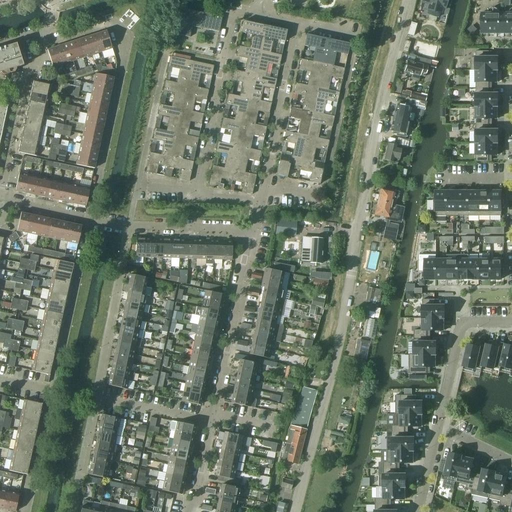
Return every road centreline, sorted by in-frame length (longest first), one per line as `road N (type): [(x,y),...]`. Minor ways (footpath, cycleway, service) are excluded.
road 1 (residential): [(294,511),(339,343),(373,138),(407,0)]
road 2 (residential): [(190,511),(255,229)]
road 3 (residential): [(260,16),(232,11),(194,190)]
road 4 (residential): [(262,200),(296,24)]
road 5 (residential): [(436,428),(460,325),(511,325)]
road 6 (residential): [(0,187),(40,51)]
road 7 (residential): [(127,227),(255,229)]
